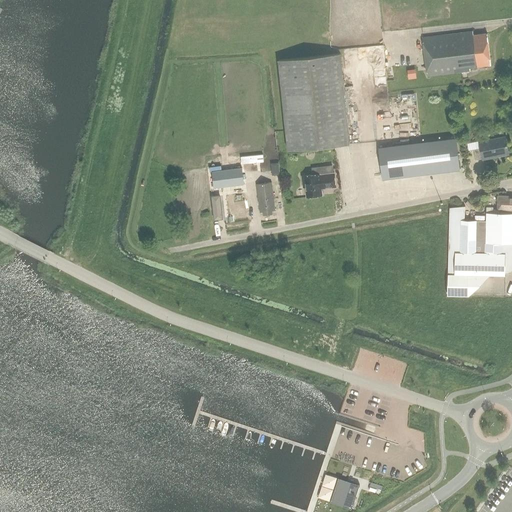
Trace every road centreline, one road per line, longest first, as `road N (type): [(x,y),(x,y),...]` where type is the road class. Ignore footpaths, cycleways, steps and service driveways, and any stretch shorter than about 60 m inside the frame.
road 1 (unclassified): [(468,418),(171,318),(9,239)]
road 2 (unclassified): [(171,251),(511,184)]
